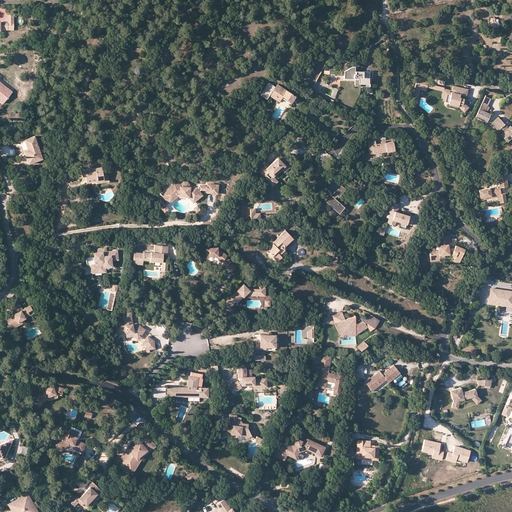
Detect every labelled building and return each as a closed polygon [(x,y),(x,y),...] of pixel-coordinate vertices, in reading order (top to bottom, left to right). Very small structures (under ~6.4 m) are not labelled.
[(0,28),(15,28),(14,20),(7,20),(0,20),(0,28)] [(384,35),(379,38),(382,42),(383,44),(388,41),(384,35)] [(382,42),(379,38),(372,43),(376,49),(378,48),(377,46),(382,42)] [(345,78),(356,78),(360,78),(360,83),(361,83),(362,83),(366,83),(366,86),(371,85),(371,82),(371,79),(373,74),(373,70),(362,70),(355,70),(355,66),(352,66),(349,66),(349,68),(345,70),(345,78)] [(427,87),(443,90),(444,88),(444,86),(428,83),(429,79),(418,77),(414,95),(419,96),(420,89),(427,90),(427,87)] [(282,96),(291,102),(295,95),(277,85),(275,87),(274,86),(275,85),(269,81),(261,94),(267,98),(272,90),(273,90),(270,97),(274,99),(278,94),(282,96)] [(0,95),(5,100),(12,91),(0,82),(0,95)] [(453,85),(452,89),(451,91),(448,90),(447,94),(445,94),(442,97),(445,101),(449,101),(449,103),(458,105),(462,106),(461,107),(465,110),(469,106),(467,104),(468,98),(463,97),(460,97),(460,96),(460,94),(461,94),(463,87),(453,85)] [(444,88),(442,97),(445,94),(447,94),(448,90),(451,91),(452,89),(444,88)] [(291,102),(282,96),(278,94),(274,99),(279,102),(281,97),(290,103),(291,102)] [(484,94),(481,102),(487,104),(490,97),(484,94)] [(487,104),(481,102),(475,115),(487,120),(490,112),(487,111),(484,110),(487,104)] [(504,122),(503,122),(497,116),(491,122),(497,129),(498,128),(502,131),(500,133),(503,136),(507,141),(511,136),(511,126),(510,124),(508,126),(506,127),(503,123),(504,122)] [(28,149),(24,151),(29,165),(44,159),(35,136),(24,140),(28,149)] [(366,140),(368,146),(371,145),(373,153),(391,150),(394,149),(393,146),(392,141),(385,142),(384,142),(384,143),(382,143),(382,142),(381,143),(375,144),(374,139),(366,140)] [(268,182),(273,177),(272,176),(280,168),(283,171),(288,166),(284,161),(282,163),(280,161),(277,157),(265,168),(267,171),(263,176),(268,182)] [(104,178),(103,170),(102,167),(82,170),(84,178),(86,177),(86,180),(87,181),(87,183),(97,181),(98,181),(98,179),(104,178)] [(105,170),(103,170),(104,178),(98,179),(98,181),(97,181),(97,183),(109,181),(108,173),(105,173),(105,170)] [(498,193),(500,202),(506,201),(504,192),(501,192),(500,187),(508,185),(506,171),(496,173),(499,185),(478,189),(480,197),(498,193)] [(276,180),(273,177),(268,182),(271,185),(276,180)] [(182,187),(180,187),(180,185),(173,185),(162,196),(170,204),(178,196),(189,197),(194,202),(195,201),(202,194),(199,190),(201,189),(207,189),(206,191),(212,192),(217,192),(218,183),(207,183),(207,185),(200,185),(196,188),(196,187),(189,187),(187,187),(187,186),(186,184),(183,183),(182,185),(182,187)] [(345,189),(337,183),(335,186),(338,188),(331,197),(328,195),(323,201),(332,208),(333,207),(339,212),(343,207),(334,200),(336,197),(338,198),(345,189)] [(15,187),(10,193),(17,198),(22,191),(15,187)] [(498,202),(500,202),(498,193),(480,197),(480,200),(497,197),(498,202)] [(399,204),(390,201),(388,207),(390,207),(389,212),(390,213),(388,218),(406,224),(406,223),(411,224),(414,215),(409,214),(408,215),(395,211),(396,209),(397,210),(399,204)] [(285,249),(285,244),(293,238),(286,229),(274,240),(269,253),(276,261),(282,256),(280,254),(285,249)] [(448,243),(451,242),(450,229),(443,230),(444,243),(438,243),(439,248),(436,249),(436,246),(429,247),(430,256),(439,256),(443,256),(443,252),(448,252),(448,243)] [(449,256),(454,258),(455,257),(456,255),(453,253),(455,247),(452,246),(451,242),(448,243),(448,252),(443,252),(443,256),(449,256)] [(140,258),(143,259),(150,259),(150,260),(163,261),(163,255),(162,255),(162,249),(168,250),(168,247),(169,245),(156,244),(155,252),(151,251),(151,252),(144,251),(144,252),(135,251),(133,260),(140,261),(140,258)] [(456,255),(455,257),(461,259),(466,248),(456,244),(455,247),(453,253),(456,255)] [(221,262),(226,256),(227,255),(218,247),(204,248),(205,256),(213,255),(215,257),(221,262)] [(110,260),(117,260),(117,251),(106,252),(106,248),(102,248),(98,249),(98,251),(98,255),(94,255),(94,257),(86,258),(86,265),(90,264),(91,264),(92,271),(103,270),(103,264),(111,264),(110,260)] [(225,267),(231,261),(231,260),(226,256),(221,262),(220,263),(224,268),(225,267)] [(231,261),(225,267),(231,272),(236,266),(231,261)] [(111,266),(111,264),(103,264),(103,270),(92,271),(91,264),(90,264),(90,273),(105,272),(104,267),(111,266)] [(247,287),(244,284),(243,286),(241,285),(224,302),(229,307),(236,301),(237,302),(247,292),(250,294),(253,294),(259,295),(260,293),(265,294),(265,287),(260,287),(260,288),(252,288),(250,285),(248,288),(247,287)] [(503,290),(491,288),(489,302),(507,304),(506,309),(511,310),(511,291),(508,291),(508,294),(502,293),(503,290)] [(11,320),(13,325),(18,322),(19,324),(24,321),(23,318),(29,314),(28,312),(32,309),(30,305),(23,309),(19,302),(12,306),(15,312),(16,314),(13,316),(12,314),(5,318),(7,322),(11,320)] [(124,320),(132,319),(131,310),(123,312),(124,320)] [(337,326),(338,327),(341,326),(343,332),(346,332),(351,331),(357,331),(360,330),(363,327),(366,326),(364,321),(365,321),(372,326),(377,318),(369,313),(368,315),(359,316),(356,315),(353,316),(353,315),(344,319),(341,313),(332,317),(335,324),(337,326)] [(137,334),(139,334),(141,329),(141,326),(133,324),(130,323),(125,322),(114,324),(110,329),(115,333),(117,331),(119,333),(126,332),(126,333),(134,332),(134,330),(136,330),(138,331),(137,334)] [(357,334),(357,331),(351,331),(346,332),(343,332),(341,326),(338,327),(341,335),(357,334)] [(147,344),(146,344),(146,352),(149,351),(149,348),(154,348),(154,343),(153,343),(152,340),(153,340),(147,336),(144,342),(147,344)] [(261,348),(267,348),(276,348),(276,336),(272,336),(267,336),(261,336),(261,338),(261,342),(261,348)] [(360,350),(366,344),(363,340),(357,346),(360,350)] [(267,351),(267,348),(261,348),(261,342),(257,342),(257,350),(267,351)] [(328,372),(331,357),(321,355),(319,367),(321,368),(320,373),(318,382),(324,383),(324,380),(326,380),(335,382),(333,393),(339,394),(343,373),(337,372),(337,374),(328,372)] [(393,364),(382,373),(379,370),(364,382),(371,390),(386,379),(388,382),(400,372),(393,364)] [(260,385),(259,378),(254,378),(253,376),(251,376),(250,369),(245,369),(245,367),(237,367),(238,372),(238,377),(241,377),(242,380),(239,381),(238,380),(229,385),(233,392),(242,386),(241,385),(251,384),(251,385),(260,385)] [(320,373),(321,368),(319,367),(317,367),(316,372),(318,373),(315,386),(325,388),(326,380),(324,380),(324,383),(318,382),(320,373)] [(186,385),(189,386),(191,386),(191,389),(189,389),(177,389),(177,394),(188,395),(191,395),(195,394),(206,395),(206,388),(206,387),(201,386),(202,374),(191,371),(190,374),(188,374),(188,379),(187,381),(186,385)] [(266,377),(259,378),(260,385),(251,385),(251,386),(266,386),(266,377)] [(59,390),(62,389),(61,386),(53,385),(38,381),(36,387),(42,388),(42,391),(41,395),(38,392),(34,397),(38,399),(34,404),(38,408),(46,398),(47,396),(52,394),(57,393),(59,393),(59,390)] [(157,383),(152,393),(160,397),(165,387),(157,383)] [(174,394),(177,394),(177,389),(189,389),(191,389),(191,386),(189,386),(189,387),(167,386),(167,396),(174,396),(174,394)] [(462,392),(461,387),(454,389),(455,391),(451,392),(453,402),(451,407),(456,409),(460,401),(471,398),(477,396),(475,389),(462,392)] [(208,388),(206,388),(206,395),(195,394),(191,395),(188,395),(177,394),(174,394),(174,396),(208,397),(208,388)] [(303,399),(311,401),(313,390),(306,388),(303,399)] [(511,406),(505,404),(502,413),(507,415),(510,408),(511,409),(511,391),(511,392),(511,394),(511,406)] [(477,396),(471,398),(477,404),(481,400),(477,396)] [(231,427),(230,427),(230,428),(227,428),(224,429),(222,429),(224,435),(230,433),(234,434),(234,432),(243,434),(243,433),(246,434),(249,438),(253,434),(248,427),(248,423),(242,423),(242,421),(241,421),(241,417),(237,417),(237,415),(229,414),(229,423),(230,423),(230,424),(231,424),(231,427)] [(68,435),(58,440),(62,448),(68,445),(72,447),(72,448),(82,452),(85,443),(76,440),(75,439),(78,432),(71,429),(68,435)] [(138,453),(152,443),(146,435),(135,443),(135,444),(133,447),(130,446),(119,463),(124,467),(127,462),(130,465),(135,457),(137,458),(139,454),(138,453)] [(257,436),(256,438),(256,441),(263,444),(265,439),(257,436)] [(316,452),(321,455),(325,446),(308,438),(302,440),(297,437),(295,441),(294,442),(293,443),(291,446),(282,441),(276,455),(284,459),(287,454),(288,451),(291,452),(290,453),(295,455),(298,450),(307,447),(316,451),(316,452)] [(440,443),(424,439),(421,449),(432,452),(437,454),(436,458),(441,459),(443,452),(438,451),(440,443)] [(0,453),(1,458),(5,457),(11,444),(9,440),(0,443),(0,453)] [(369,447),(369,445),(369,441),(357,440),(355,456),(377,457),(378,445),(373,445),(373,447),(369,447)] [(154,446),(152,443),(138,453),(139,454),(137,458),(135,457),(130,465),(127,462),(124,467),(131,471),(141,456),(154,446)] [(447,452),(445,459),(450,460),(451,456),(456,458),(466,461),(469,450),(454,446),(451,453),(447,452)] [(307,448),(316,452),(316,451),(307,447),(298,450),(295,455),(290,453),(291,452),(288,451),(287,454),(296,458),(299,451),(307,448)] [(80,473),(73,481),(71,483),(75,486),(77,484),(78,485),(84,477),(80,473)] [(85,493),(80,499),(79,499),(84,504),(87,506),(97,494),(98,495),(102,491),(93,483),(89,487),(90,488),(85,493)] [(37,511),(29,496),(27,493),(8,504),(11,511),(37,511)] [(75,502),(79,498),(74,495),(68,502),(75,507),(78,504),(75,502)] [(79,499),(80,499),(79,498),(75,502),(78,504),(78,503),(82,506),(84,504),(79,499)] [(233,511),(231,508),(230,509),(223,499),(216,504),(221,511),(233,511)]
